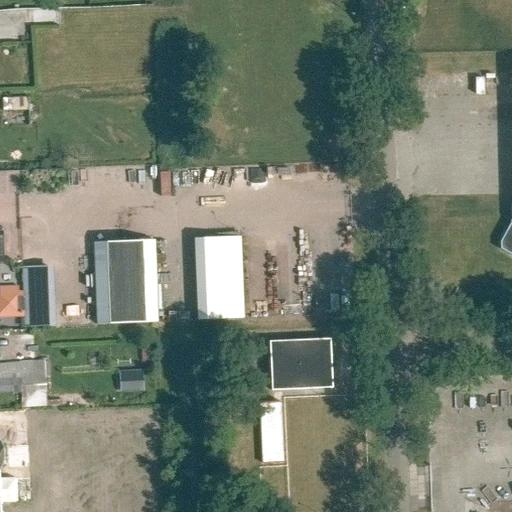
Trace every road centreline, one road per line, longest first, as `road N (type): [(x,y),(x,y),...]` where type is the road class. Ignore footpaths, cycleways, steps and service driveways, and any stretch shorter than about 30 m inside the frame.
road 1 (unclassified): [(388,348),(373,0)]
road 2 (unclassified): [(395,511),(388,348)]
road 3 (unclassified): [(388,348),(511,345)]
